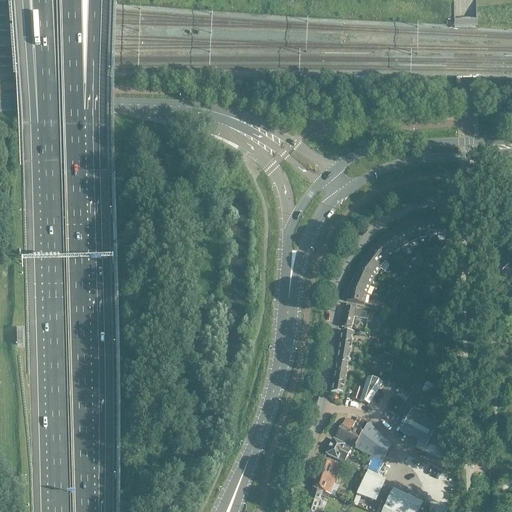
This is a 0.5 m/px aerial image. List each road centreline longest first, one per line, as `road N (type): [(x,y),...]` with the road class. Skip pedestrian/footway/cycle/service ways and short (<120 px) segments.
road 1 (motorway): [(84,511),(73,112)]
road 2 (motorway): [(46,114),(57,511)]
road 3 (residential): [(292,511),(322,407),(334,297),(347,261),(390,219),(444,201)]
road 4 (tertiary): [(228,511),(273,392),(287,311)]
road 5 (tertiary): [(0,101),(199,112)]
road 6 (tertiary): [(511,141),(386,146),(331,172)]
road 7 (tertiary): [(349,188),(418,159),(511,153)]
road 8 (tertiary): [(199,112),(273,164),(289,228)]
road 9 (tertiary): [(331,172),(277,131),(199,112)]
road 10 (tertiary): [(199,112),(253,132),(320,184)]
road 11 (tertiary): [(287,311),(309,231),(335,198)]
